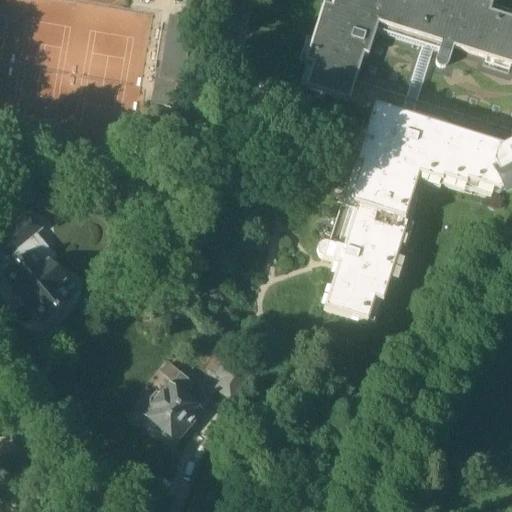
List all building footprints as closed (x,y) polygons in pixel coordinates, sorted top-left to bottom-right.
[(499,195),(507,191),(501,179),(509,175),(511,163),(508,156),(511,154),(511,10),(477,0),(332,0),(330,7),(322,5),(304,63),(312,66),(305,89),(372,110),(329,246),(327,245),(325,245),(323,245),(322,246),(320,247),(319,248),(318,249),(318,251),(317,253),(318,255),(318,257),(319,258),(321,259),(322,260),(338,265),(323,311),(367,325),(374,302),(382,304),(405,233),(402,232),(418,179),(441,186),(443,182),(456,186),(457,182),(499,195)] [(185,84),(195,21),(171,17),(168,34),(164,34),(160,63),(164,64),(161,81),(185,84)] [(501,179),(507,191),(511,188),(511,154),(508,156),(511,163),(509,175),(501,179)] [(25,217),(0,238),(0,252),(6,260),(10,256),(18,265),(4,276),(16,290),(13,293),(28,311),(31,309),(43,323),(44,321),(47,325),(58,315),(56,312),(70,299),(59,286),(63,282),(48,263),(44,267),(33,254),(40,248),(32,238),(38,233),(25,217)] [(213,391),(231,404),(248,379),(224,362),(213,376),(220,381),(213,391)] [(195,387),(180,375),(168,364),(159,374),(172,384),(162,396),(159,394),(154,394),(148,401),(149,406),(152,408),(145,416),(162,430),(162,435),(168,440),(172,439),(176,442),(200,413),(184,400),(195,387)] [(269,408),(276,399),(267,393),(260,402),(269,408)]
